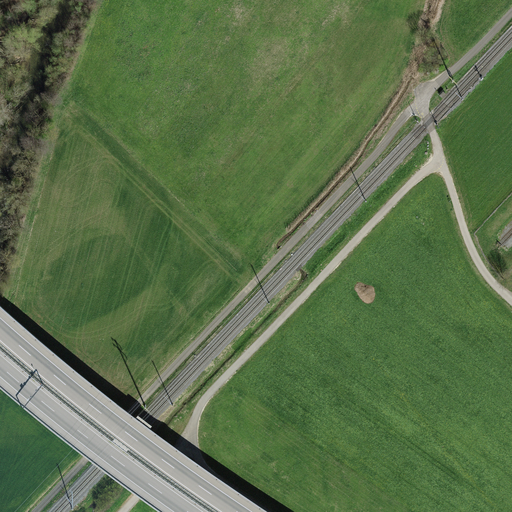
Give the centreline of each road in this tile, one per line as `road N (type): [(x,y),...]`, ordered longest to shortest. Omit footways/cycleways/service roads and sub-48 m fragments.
road 1 (track): [(423,99),(33,511)]
road 2 (track): [(438,153),(207,393),(184,442),(119,511)]
road 3 (motorway): [(238,511),(0,328)]
road 4 (motorway): [(0,366),(187,511)]
road 5 (track): [(438,153),(476,266),(511,304)]
road 6 (track): [(511,11),(423,99)]
